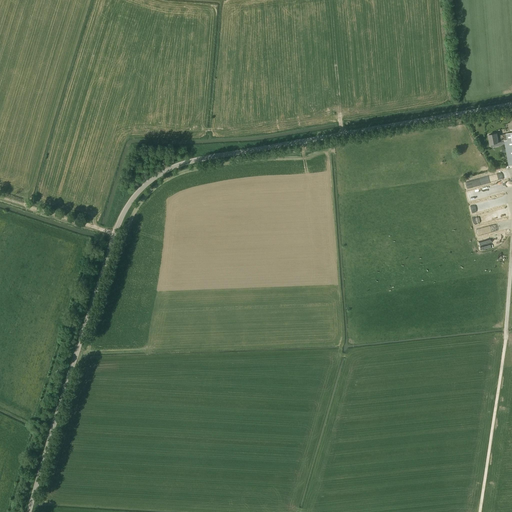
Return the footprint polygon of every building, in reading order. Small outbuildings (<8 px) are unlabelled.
[(511,164),(511,132),(507,133),(507,134),(497,136),(497,133),(488,135),(491,147),(503,145),(502,142),(505,141),(510,165),(511,164)] [(470,193),(471,200),(483,197),(482,190),(470,193)] [(472,213),(496,207),(494,200),(470,206),(472,213)] [(476,224),(507,217),(505,210),(475,217),(476,224)] [(480,246),(490,244),(489,237),(479,239),(480,246)]
